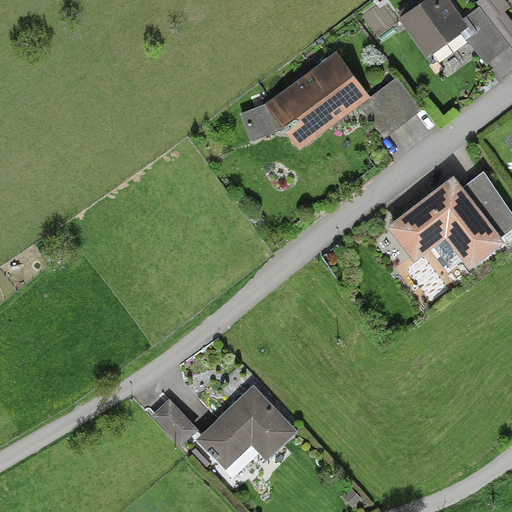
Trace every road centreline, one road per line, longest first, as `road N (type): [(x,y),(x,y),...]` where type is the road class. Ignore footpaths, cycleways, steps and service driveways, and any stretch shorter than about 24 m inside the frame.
road 1 (residential): [(511,91),(126,391),(0,460)]
road 2 (residential): [(402,511),(477,483),(511,455)]
